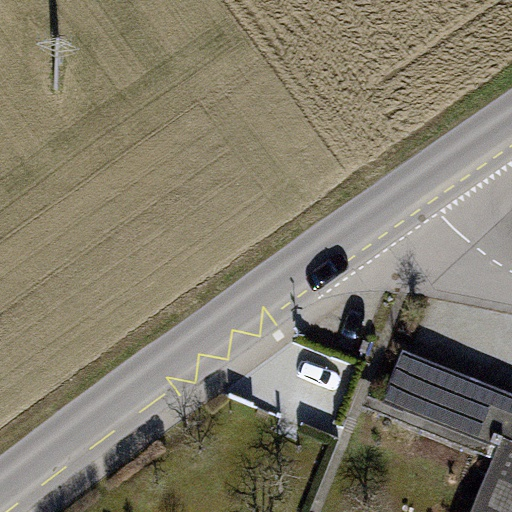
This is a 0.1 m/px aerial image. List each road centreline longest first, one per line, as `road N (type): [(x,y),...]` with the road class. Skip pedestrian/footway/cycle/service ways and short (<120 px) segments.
road 1 (tertiary): [(0,493),(417,186)]
road 2 (residential): [(417,186),(438,214),(511,271)]
